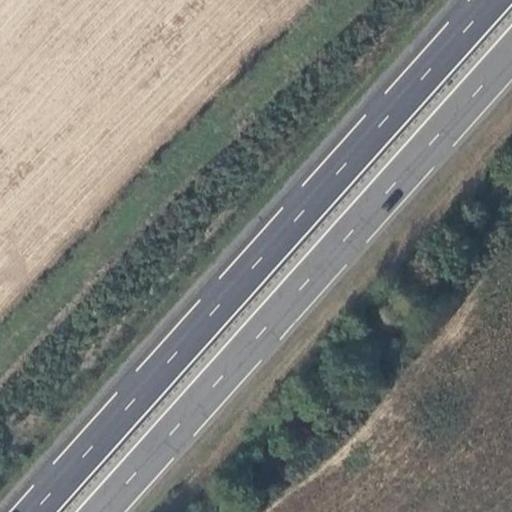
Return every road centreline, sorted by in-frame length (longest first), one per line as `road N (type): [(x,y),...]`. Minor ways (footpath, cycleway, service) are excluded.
road 1 (trunk): [(486,0),(27,511)]
road 2 (trunk): [(100,511),(511,52)]
